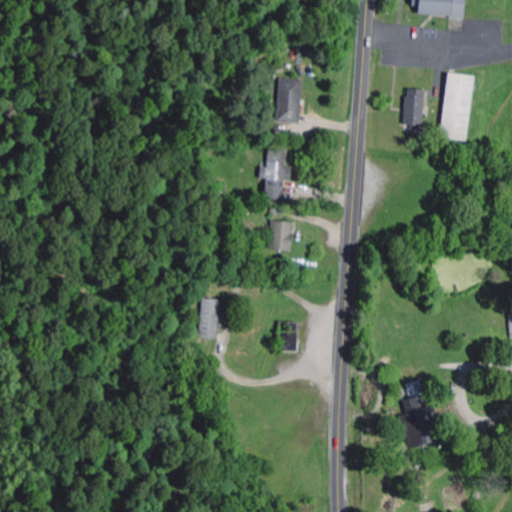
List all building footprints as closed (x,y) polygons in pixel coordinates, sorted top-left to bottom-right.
[(466,0),(420,0),(420,16),(466,18),(466,0)] [(476,77),(450,74),(442,139),(468,142),(476,77)] [(279,123),(302,124),(303,80),(280,79),(279,123)] [(427,90),(407,90),(406,127),(415,127),(415,134),(425,135),(427,90)] [(292,184),(293,169),(287,169),(288,150),(269,150),(269,168),(262,168),(261,183),(292,184)] [(266,200),(284,200),(284,187),(267,186),(266,200)] [(294,223),(272,222),(272,252),(293,252),(294,223)] [(200,338),(218,340),(223,301),(205,298),(200,338)] [(409,450),(439,443),(434,422),(439,421),(436,411),(430,413),(427,396),(405,401),(408,415),(402,416),(409,450)]
